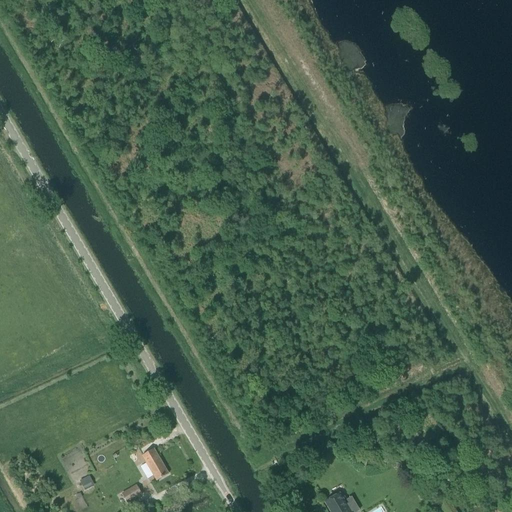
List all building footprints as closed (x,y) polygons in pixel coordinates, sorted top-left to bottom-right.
[(366,440),(365,444),(367,448),(371,449),(375,446),(375,442),(373,439),(369,438),(366,440)] [(142,457),(157,481),(169,475),(154,450),(142,457)] [(89,476),(80,481),(85,491),(94,486),(89,476)] [(136,485),(122,494),(128,504),(142,495),(138,488),(136,485)] [(326,502),(331,511),(349,511),(339,495),(326,502)]
